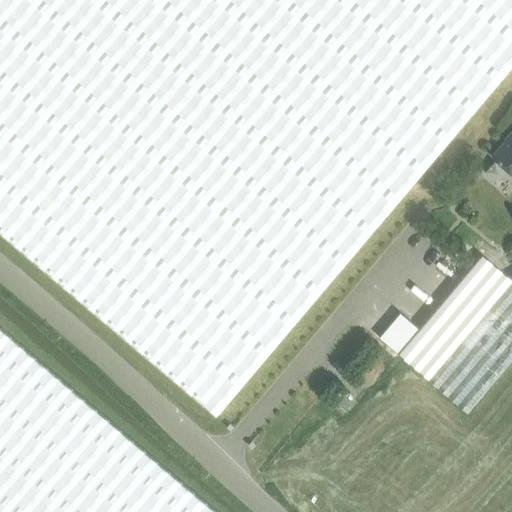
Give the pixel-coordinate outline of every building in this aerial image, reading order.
[(511,0),(0,0),(0,232),(34,262),(216,415),(511,64),(511,0)] [(511,134),(493,157),(511,173),(511,134)] [(441,159),(432,170),(441,178),(450,167),(441,159)] [(380,337),(399,353),(428,378),(508,283),(479,258),(450,293),(420,328),(401,312),(394,320),(380,337)] [(511,278),(508,283),(428,378),(468,412),(511,359),(511,278)] [(0,511),(216,511),(11,337),(10,336),(11,335),(0,325),(0,511)] [(336,404),(347,413),(354,405),(343,396),(336,404)]
